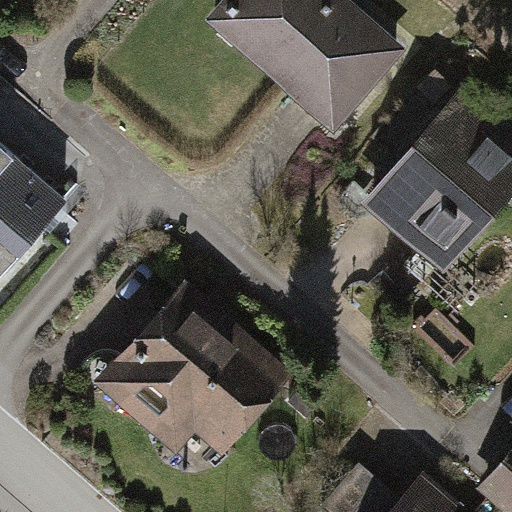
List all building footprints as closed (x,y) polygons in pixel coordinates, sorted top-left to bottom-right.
[(342,0),(229,0),(215,17),(333,119),(397,47),(342,0)] [(448,84),(432,70),(418,86),(434,100),(448,84)] [(511,134),(463,93),(373,195),(449,262),(477,230),(472,226),(511,180),(511,134)] [(0,272),(65,198),(0,142),(0,272)] [(185,287),(106,378),(156,422),(175,400),(222,440),(282,371),(185,287)] [(511,459),(487,487),(511,508),(511,459)] [(329,511),(439,511),(422,497),(412,493),(402,499),(359,462),(322,506),(329,511)]
